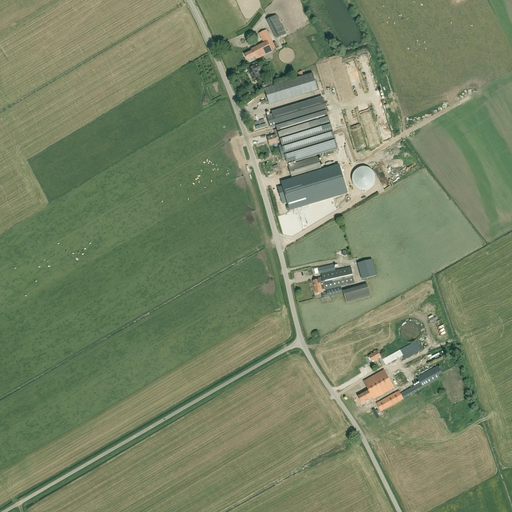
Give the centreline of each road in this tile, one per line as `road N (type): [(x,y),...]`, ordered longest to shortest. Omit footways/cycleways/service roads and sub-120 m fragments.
road 1 (unclassified): [(301,340),(266,202),(188,0)]
road 2 (unclassified): [(3,511),(301,340)]
road 3 (unclassified): [(301,340),(399,511)]
